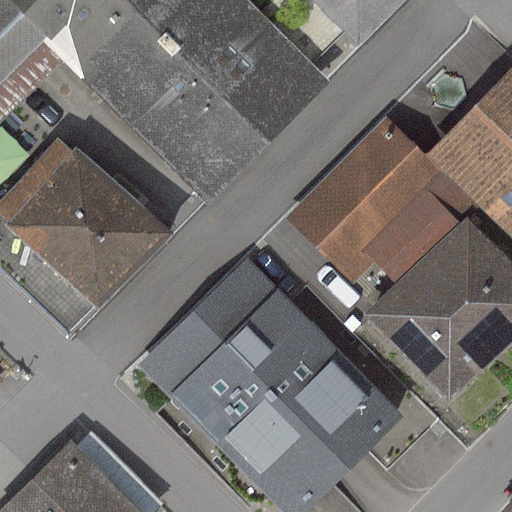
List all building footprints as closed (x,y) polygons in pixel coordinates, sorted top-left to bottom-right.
[(0,0),(0,12),(54,66),(132,141),(205,213),(330,85),(309,64),(258,14),(252,9),(243,0),(0,0)] [(261,0),(252,9),(309,64),(340,33),(351,45),(394,0),(261,0)] [(0,121),(54,66),(0,12),(0,121)] [(511,64),(423,154),(511,241),(511,64)] [(382,123),(284,220),(350,287),(371,267),(392,288),(456,224),(445,214),(459,201),(382,123)] [(67,154),(53,140),(0,196),(0,273),(64,334),(159,233),(70,151),(67,154)] [(392,288),(360,316),(443,404),(511,338),(511,270),(463,219),(456,224),(392,288)] [(248,261),(137,369),(276,511),(297,511),(398,414),(248,261)] [(87,434),(71,449),(133,511),(151,511),(159,505),(87,434)] [(0,504),(0,511),(133,511),(71,449),(64,442),(0,504)] [(511,511),(511,496),(496,511),(511,511)]
